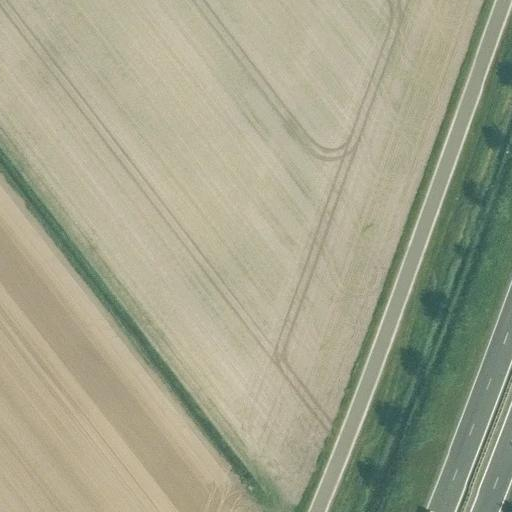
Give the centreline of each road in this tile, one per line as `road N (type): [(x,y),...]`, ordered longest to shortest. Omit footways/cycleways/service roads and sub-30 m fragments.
road 1 (unclassified): [(318,511),(505,0)]
road 2 (trunk): [(511,321),(440,511)]
